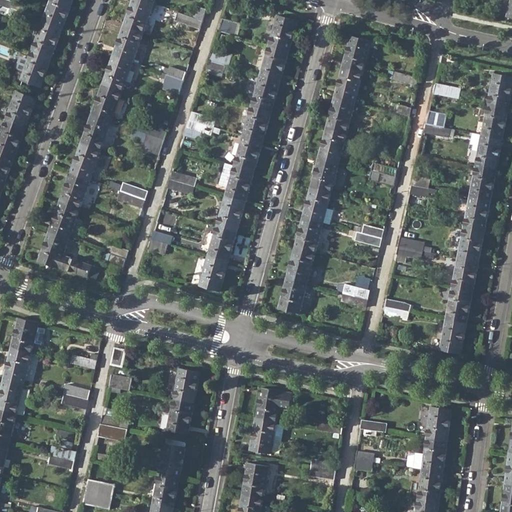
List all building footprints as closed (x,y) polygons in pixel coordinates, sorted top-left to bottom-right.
[(0,0),(0,5),(11,10),(14,2),(6,0),(0,0)] [(51,0),(43,21),(63,29),(74,0),(73,0),(51,0)] [(133,0),(124,26),(144,33),(155,3),(145,0),(133,0)] [(0,13),(9,17),(11,10),(0,5),(0,13)] [(197,6),(193,17),(203,21),(206,9),(197,6)] [(176,20),(200,29),(203,21),(193,17),(179,12),(176,20)] [(269,46),(289,51),(298,21),(278,16),(269,46)] [(241,23),(223,18),(218,31),(236,37),(241,23)] [(32,51),(52,58),(63,29),(43,21),(32,51)] [(113,55),(134,62),(144,33),(124,26),(113,55)] [(342,66),(363,71),(371,41),(351,36),(342,66)] [(260,75),(280,81),(289,51),(269,46),(260,75)] [(232,55),(212,49),(209,61),(226,66),(228,66),(232,55)] [(21,80),(41,87),(52,58),(32,51),(21,80)] [(103,84),(123,91),(134,62),(113,55),(103,84)] [(206,68),(224,73),(226,66),(209,61),(206,68)] [(167,74),(184,79),(187,71),(170,66),(167,74)] [(334,96),(355,101),(363,71),(342,66),(334,96)] [(393,79),(417,85),(419,78),(395,72),(393,79)] [(179,94),(181,88),(184,79),(167,74),(164,82),(165,82),(163,88),(179,94)] [(487,104),(509,108),(511,92),(511,77),(493,74),(487,104)] [(251,106),(272,111),(280,81),(260,75),(251,106)] [(92,113),(112,120),(123,91),(103,84),(92,113)] [(433,94),(459,99),(460,90),(435,85),(433,94)] [(7,120),(27,127),(37,98),(18,90),(7,120)] [(327,126),(347,132),(355,101),(334,96),(327,126)] [(390,111),(410,116),(412,107),(392,102),(390,111)] [(482,135),(503,139),(509,108),(487,104),(482,135)] [(243,135),(264,141),(272,111),(251,106),(243,135)] [(190,120),(214,126),(216,118),(192,111),(190,120)] [(446,114),(429,111),(426,125),(444,128),(446,114)] [(82,143),(102,150),(112,120),(92,113),(82,143)] [(7,120),(0,138),(0,150),(16,156),(27,127),(7,120)] [(187,127),(211,134),(214,126),(190,120),(187,127)] [(149,133),(165,138),(167,131),(151,125),(149,133)] [(424,132),(452,137),(453,130),(444,128),(426,125),(424,132)] [(319,156),(339,162),(347,132),(327,126),(319,156)] [(165,138),(149,133),(144,148),(160,154),(165,138)] [(479,151),(482,135),(473,133),(471,144),(474,145),(473,150),(479,151)] [(234,166),(255,171),(264,141),(243,135),(234,166)] [(476,165),(497,169),(503,139),(482,135),(479,151),(476,165)] [(71,172),(91,179),(102,150),(82,143),(71,172)] [(16,156),(0,150),(0,183),(5,185),(16,156)] [(311,186),(331,192),(339,162),(319,156),(311,186)] [(382,173),(397,177),(399,168),(374,162),(372,171),(382,173)] [(470,196),(491,200),(497,169),(476,165),(470,196)] [(226,195),(246,201),(255,171),(234,166),(226,195)] [(61,201),(81,208),(91,179),(71,172),(61,201)] [(171,180),(195,186),(197,179),(173,172),(171,180)] [(397,177),(382,173),(380,182),(394,186),(397,177)] [(412,185),(437,190),(439,180),(414,175),(412,185)] [(168,188),(192,195),(195,186),(171,180),(168,188)] [(122,190),(145,198),(149,189),(126,181),(122,190)] [(410,193),(435,198),(437,190),(412,185),(410,193)] [(303,217),(323,222),(331,192),(311,186),(303,217)] [(120,198),(143,206),(145,198),(122,190),(120,198)] [(217,225),(238,231),(246,201),(226,195),(217,225)] [(464,227),(486,231),(491,200),(470,196),(464,227)] [(50,231),(70,238),(81,208),(61,201),(50,231)] [(162,210),(159,225),(175,228),(178,213),(162,210)] [(295,247),(315,252),(326,255),(330,242),(327,237),(320,235),(323,222),(303,217),(295,247)] [(365,224),(363,232),(383,238),(385,229),(365,224)] [(209,255),(229,261),(238,231),(217,225),(209,255)] [(458,258),(480,261),(486,231),(464,227),(458,258)] [(77,272),(88,276),(92,267),(63,256),(70,238),(50,231),(39,260),(76,273),(77,272)] [(170,244),(171,245),(173,236),(154,231),(152,239),(170,244)] [(356,239),(381,245),(383,238),(363,232),(358,231),(356,239)] [(399,246),(423,251),(425,242),(401,237),(399,246)] [(148,249),(166,255),(170,244),(152,239),(148,249)] [(112,252),(127,258),(129,249),(110,243),(107,250),(112,252)] [(397,254),(422,259),(423,251),(399,246),(397,254)] [(287,277),(308,282),(315,252),(295,247),(287,277)] [(112,252),(109,260),(124,266),(127,258),(112,252)] [(199,286),(220,292),(229,261),(209,255),(199,286)] [(452,288),(474,293),(480,261),(458,258),(452,288)] [(279,308),(299,313),(308,282),(287,277),(279,308)] [(344,293),(369,299),(371,290),(346,284),(344,293)] [(446,318),(468,323),(474,293),(452,288),(446,318)] [(343,301),(367,307),(369,299),(344,293),(343,301)] [(385,307),(403,310),(404,303),(387,299),(385,307)] [(383,315),(408,320),(409,312),(403,310),(385,307),(383,315)] [(11,348),(32,354),(35,343),(42,345),(46,329),(39,327),(40,322),(19,317),(11,348)] [(441,350),(462,354),(468,323),(446,318),(441,350)] [(3,379),(25,384),(32,354),(11,348),(3,379)] [(122,365),(126,350),(116,348),(112,363),(122,365)] [(71,363),(95,369),(97,360),(73,354),(71,363)] [(173,399),(194,403),(201,372),(179,368),(173,399)] [(109,387),(129,391),(132,380),(111,376),(109,387)] [(0,392),(0,410),(17,414),(25,384),(3,379),(0,392)] [(63,394),(88,399),(90,389),(66,384),(63,394)] [(255,420),(276,423),(278,409),(289,411),(292,396),(281,394),(281,393),(261,389),(255,420)] [(61,402),(86,409),(88,399),(63,394),(61,402)] [(167,430),(188,434),(194,403),(173,399),(167,430)] [(426,438),(447,440),(451,410),(431,406),(426,438)] [(0,441),(10,444),(17,414),(0,410),(0,441)] [(101,424),(121,428),(123,419),(103,415),(101,424)] [(270,454),(270,453),(275,425),(276,423),(255,420),(250,450),(270,454)] [(318,431),(342,435),(343,424),(321,420),(318,431)] [(361,429),(385,432),(387,424),(362,420),(361,429)] [(98,437),(124,442),(127,429),(121,428),(101,424),(98,437)] [(284,426),(275,425),(270,453),(279,454),(284,426)] [(422,468),(443,471),(447,440),(426,438),(424,454),(416,453),(415,468),(422,468)] [(0,474),(2,475),(10,444),(0,441),(0,474)] [(159,474),(180,478),(186,447),(165,443),(159,474)] [(51,454),(75,459),(77,451),(53,445),(51,454)] [(356,460),(373,462),(375,454),(358,452),(356,460)] [(49,463),(73,469),(75,459),(51,454),(49,463)] [(313,467),(336,471),(338,461),(315,458),(313,467)] [(355,469),(372,471),(373,462),(356,460),(355,469)] [(242,495),(262,498),(268,466),(248,463),(242,495)] [(311,475),(335,480),(336,471),(313,467),(311,475)] [(417,500),(438,503),(443,471),(422,468),(417,500)] [(153,504),(174,508),(180,478),(159,474),(153,504)] [(86,491),(113,496),(115,484),(89,479),(86,491)] [(501,511),(511,511),(511,483),(505,483),(501,511)] [(84,503),(110,508),(113,496),(86,491),(84,503)] [(239,511),(260,511),(262,498),(242,495),(239,511)] [(415,511),(437,511),(438,503),(417,500),(415,511)]
